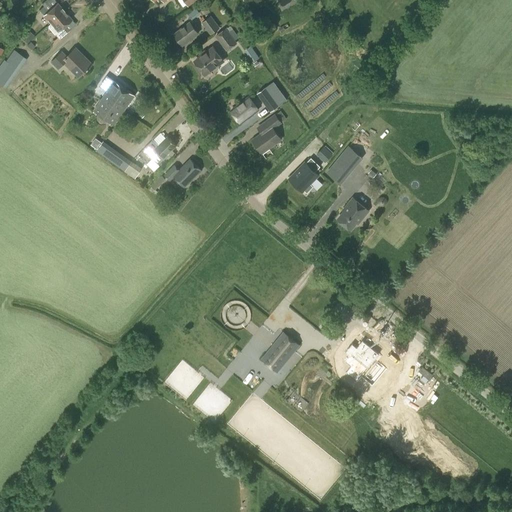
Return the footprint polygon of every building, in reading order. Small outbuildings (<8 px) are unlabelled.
[(56,3),(48,11),(44,6),(39,10),(50,23),(63,11),(56,3)] [(193,16),(199,11),(195,7),(189,12),(193,16)] [(71,20),(63,11),(50,23),(58,32),(71,20)] [(201,23),(210,35),(220,28),(210,16),(204,20),(202,16),(199,18),(202,22),(201,23)] [(182,46),(198,33),(190,23),(174,35),(182,46)] [(215,36),(226,51),(237,43),(225,28),(215,36)] [(20,37),(27,43),(34,35),(27,29),(20,37)] [(245,49),(253,62),(259,58),(252,45),(245,49)] [(204,75),(223,60),(214,47),(194,62),(204,75)] [(76,48),(67,56),(62,51),(51,62),(58,70),(65,63),(78,77),(92,64),(76,48)] [(0,84),(6,89),(27,59),(14,50),(6,61),(4,59),(0,63),(0,84)] [(135,95),(114,81),(107,75),(99,86),(107,92),(101,100),(107,105),(108,103),(109,104),(110,103),(112,104),(113,103),(124,110),(135,95)] [(257,94),(270,112),(279,106),(266,87),(257,94)] [(258,110),(248,97),(231,111),(241,123),(258,110)] [(107,105),(101,100),(94,111),(114,125),(124,110),(113,103),(112,104),(110,103),(109,104),(108,103),(107,105)] [(262,134),(261,134),(251,141),(261,155),(280,141),(273,130),(282,123),(281,122),(286,119),(280,111),(276,114),(275,114),(257,127),(262,134)] [(176,144),(167,135),(158,144),(152,138),(142,147),(151,157),(157,151),(162,157),(176,144)] [(328,146),(331,150),(337,144),(333,140),(328,146)] [(125,172),(132,161),(103,141),(96,151),(125,172)] [(348,145),(326,172),(341,185),(363,158),(348,145)] [(191,160),(180,170),(175,165),(164,175),(170,181),(174,177),(183,186),(200,169),(191,160)] [(142,169),(132,161),(125,172),(134,179),(142,169)] [(288,180),(302,193),(304,191),(306,194),(312,188),(309,186),(318,177),(304,164),(288,180)] [(166,179),(162,175),(151,186),(155,190),(166,179)] [(350,230),(356,223),(357,224),(368,211),(352,198),(345,207),(346,208),(337,219),(350,230)] [(284,333),(262,359),(277,371),(298,345),(296,343),(287,336),(284,333)] [(349,357),(345,362),(351,367),(346,373),(356,382),(379,355),(363,341),(357,348),(353,344),(345,354),(349,357)]
